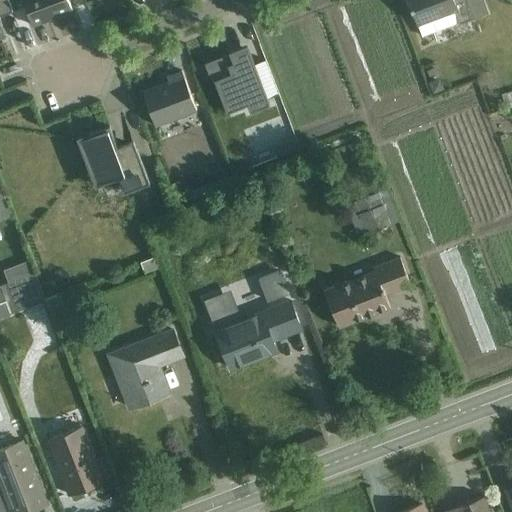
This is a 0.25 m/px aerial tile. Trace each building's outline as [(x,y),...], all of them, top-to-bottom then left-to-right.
[(22,0),(34,28),(72,13),(67,0),(22,0)] [(408,0),(419,27),(459,11),(455,0),(408,0)] [(224,114),(272,96),(260,61),(254,63),(246,42),(204,57),(224,114)] [(157,128),(196,113),(181,76),(142,91),(157,128)] [(508,107),(511,105),(511,90),(503,93),(508,107)] [(98,187),(127,177),(111,130),(82,140),(98,187)] [(0,183),(0,218),(11,215),(0,183)] [(410,282),(401,256),(323,284),(339,328),(393,308),(387,290),(410,282)] [(0,283),(0,316),(43,302),(27,257),(1,266),(6,281),(0,283)] [(287,273),(275,277),(280,295),(293,291),(287,273)] [(59,292),(43,294),(44,304),(60,302),(59,292)] [(276,334),(301,325),(290,297),(212,325),(228,371),(282,352),(276,334)] [(184,357),(173,325),(106,347),(127,410),(173,394),(163,364),(184,357)] [(69,495),(106,480),(84,424),(47,439),(69,495)] [(0,491),(7,511),(23,511),(49,503),(25,438),(0,447),(0,491)] [(457,511),(493,511),(486,492),(454,503),(457,511)] [(429,511),(424,499),(390,511),(429,511)]
